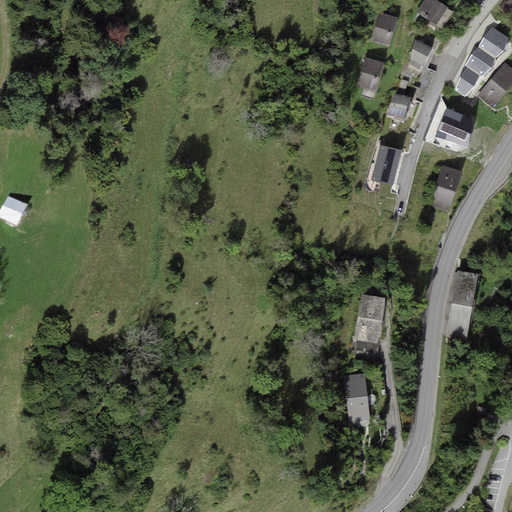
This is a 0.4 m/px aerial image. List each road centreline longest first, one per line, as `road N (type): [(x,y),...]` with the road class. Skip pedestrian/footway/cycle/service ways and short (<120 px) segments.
road 1 (tertiary): [(388,492),(420,435),(438,296),(457,232),(511,139)]
road 2 (residential): [(490,0),(420,122)]
road 3 (residential): [(511,424),(507,416),(471,485),(438,511)]
